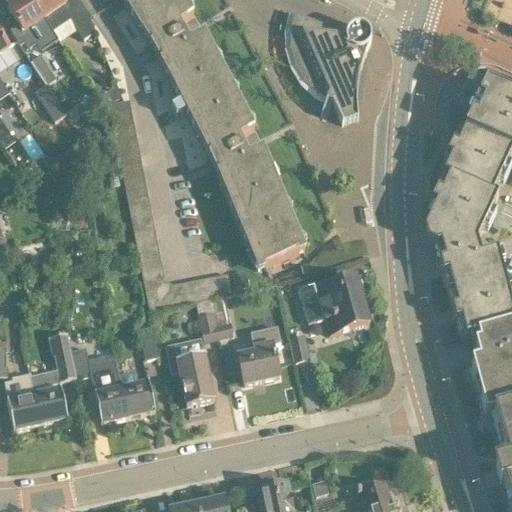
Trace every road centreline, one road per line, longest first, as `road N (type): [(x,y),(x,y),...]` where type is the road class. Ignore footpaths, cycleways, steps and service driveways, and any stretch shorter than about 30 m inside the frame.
road 1 (tertiary): [(415,16),(395,194),(402,315),(429,422)]
road 2 (residential): [(40,495),(429,422)]
